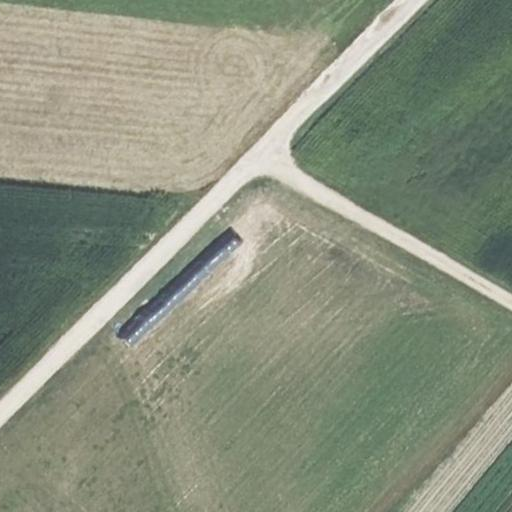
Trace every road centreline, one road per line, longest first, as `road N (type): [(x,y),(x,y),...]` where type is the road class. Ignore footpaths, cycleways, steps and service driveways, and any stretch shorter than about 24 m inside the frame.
road 1 (track): [(511,303),(259,155),(0,406)]
road 2 (track): [(259,155),(407,0)]
